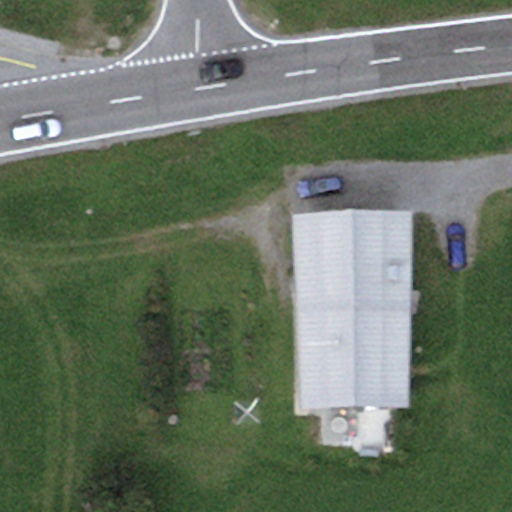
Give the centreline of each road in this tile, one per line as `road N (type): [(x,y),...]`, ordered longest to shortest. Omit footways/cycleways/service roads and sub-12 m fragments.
road 1 (primary): [(511,40),(206,84)]
road 2 (primary): [(206,84),(0,118)]
